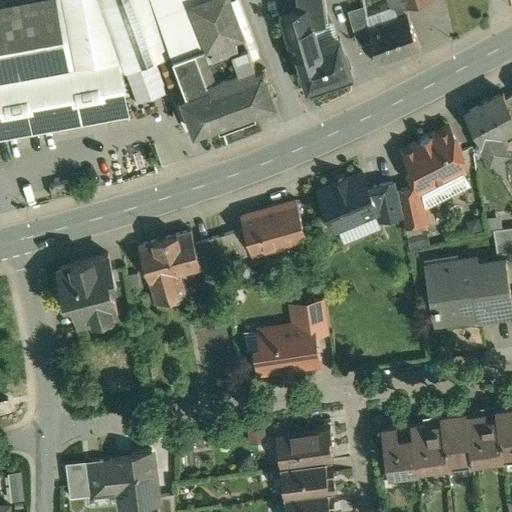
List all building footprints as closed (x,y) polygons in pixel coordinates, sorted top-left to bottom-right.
[(71,64),(0,77),(0,136),(109,116),(126,91),(123,70),(119,57),(98,0),(21,0),(0,4),(0,15),(60,4),(71,64)] [(173,52),(153,0),(98,0),(119,57),(123,70),(127,68),(153,59),(160,56),(173,52)] [(258,67),(232,0),(153,0),(173,52),(160,56),(175,98),(183,95),(258,67)] [(278,0),(281,13),(289,11),(289,9),(287,0),(278,0)] [(287,0),(289,9),(310,5),(315,22),(328,19),(324,0),(287,0)] [(389,0),(391,6),(394,5),(398,16),(407,12),(404,5),(421,0),(389,0)] [(60,4),(0,15),(0,77),(71,64),(60,4)] [(353,77),(339,37),(320,43),(314,24),(316,23),(315,22),(310,5),(289,9),(289,11),(281,13),(294,60),(300,58),(311,91),(353,77)] [(398,16),(369,27),(377,62),(420,46),(407,12),(398,16)] [(153,59),(127,68),(138,100),(165,90),(153,59)] [(258,67),(183,95),(195,127),(218,119),(221,127),(256,114),(253,106),(275,98),(263,65),(258,67)] [(503,91),(466,111),(490,157),(507,148),(499,132),(511,124),(511,107),(506,96),(503,91)] [(449,124),(403,148),(412,165),(408,167),(417,184),(420,190),(421,189),(463,168),(455,153),(462,149),(449,124)] [(359,168),(314,187),(332,230),(377,210),(367,187),(359,168)] [(396,179),(367,187),(377,210),(382,218),(403,215),(397,188),(396,179)] [(417,184),(397,188),(403,215),(405,224),(427,219),(421,189),(420,190),(417,184)] [(296,197),(242,213),(253,252),(307,236),(296,197)] [(511,225),(493,228),(497,253),(511,250),(511,225)] [(191,228),(139,243),(156,301),(186,292),(180,271),(197,266),(202,264),(195,240),(191,228)] [(240,228),(221,233),(224,258),(224,259),(247,253),(240,228)] [(221,233),(195,240),(202,264),(224,258),(221,233)] [(108,251),(58,265),(67,297),(73,296),(80,321),(118,310),(107,270),(113,269),(108,251)] [(478,256),(425,264),(429,286),(433,286),(437,310),(467,305),(466,300),(474,299),(478,318),(511,312),(511,299),(505,257),(479,261),(478,256)] [(197,266),(180,271),(186,292),(203,288),(197,266)] [(325,297),(292,302),(295,323),(313,320),(314,333),(330,331),(325,297)] [(295,323),(259,328),(262,344),(256,345),(260,370),(319,361),(314,333),(313,320),(295,323)] [(495,404),(465,408),(472,456),(502,452),(496,408),(495,404)] [(511,409),(510,409),(510,406),(496,408),(502,452),(503,463),(511,461),(511,409)] [(465,408),(441,412),(447,458),(448,469),(473,466),(472,456),(465,408)] [(441,412),(423,414),(423,418),(411,420),(412,425),(417,463),(447,458),(441,412)] [(397,422),(382,423),(386,448),(400,446),(397,427),(397,422)] [(412,425),(397,427),(400,446),(386,448),(388,468),(399,466),(400,473),(418,471),(417,463),(412,425)] [(330,426),(276,433),(279,453),(286,452),(287,464),(325,459),(333,458),(331,446),(333,445),(330,426)] [(152,448),(132,451),(132,455),(115,458),(115,459),(90,463),(94,492),(119,488),(122,506),(158,502),(159,501),(158,493),(152,448)] [(87,459),(68,461),(72,495),(91,493),(87,459)] [(327,472),(325,459),(287,464),(281,465),(285,495),(328,489),(336,488),(334,471),(327,472)] [(20,471),(9,472),(13,500),(24,498),(20,471)] [(328,489),(285,495),(287,511),(335,511),(334,501),(330,502),(328,489)] [(174,511),(174,491),(158,493),(159,501),(158,502),(159,511),(174,511)] [(9,511),(9,504),(0,503),(0,511),(9,511)]
